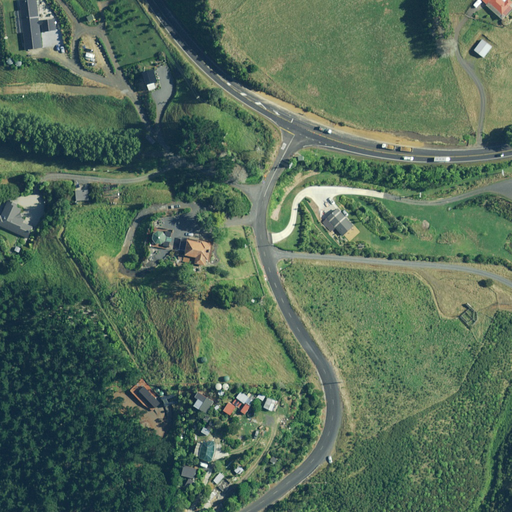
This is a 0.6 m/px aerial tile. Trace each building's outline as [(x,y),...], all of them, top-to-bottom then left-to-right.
[(54,19),(38,21),(35,0),(19,0),(27,51),(42,49),(38,24),(45,23),(46,31),(56,30),(54,19)] [(482,0),(502,20),(511,9),(511,3),(508,0),(482,0)] [(492,47),(482,40),(474,50),(484,58),(492,47)] [(159,87),(170,85),(169,80),(173,79),(172,72),(157,75),(159,87)] [(89,200),(88,184),(76,185),(77,201),(89,200)] [(22,207),(9,201),(0,219),(0,225),(27,238),(32,227),(23,222),(24,220),(17,217),(22,207)] [(353,226),(338,208),(327,218),(342,236),(353,226)] [(205,261),(208,262),(212,244),(201,241),(201,243),(189,240),(185,255),(197,258),(195,263),(205,265),(205,261)] [(255,403),(242,392),(233,402),(241,409),(240,410),(245,414),(255,403)] [(266,396),(261,392),(258,397),(263,401),(266,396)] [(214,402),(201,395),(194,406),(207,414),(214,402)] [(276,401),(268,397),(264,408),(272,411),(276,401)] [(224,420),(215,415),(210,426),(219,430),(224,420)] [(244,470),(240,466),(235,470),(239,475),(244,470)] [(233,483),(225,477),(217,487),(225,493),(233,483)] [(216,494),(212,492),(206,500),(211,503),(216,494)]
